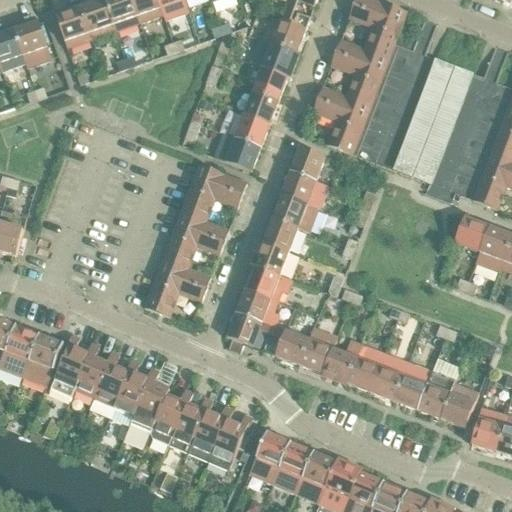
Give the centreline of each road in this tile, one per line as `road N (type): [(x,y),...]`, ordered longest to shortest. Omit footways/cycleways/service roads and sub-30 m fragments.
road 1 (residential): [(203,360),(330,0)]
road 2 (residential): [(511,506),(454,481),(429,486),(269,414),(254,383),(203,360)]
road 3 (residential): [(203,360),(44,296)]
